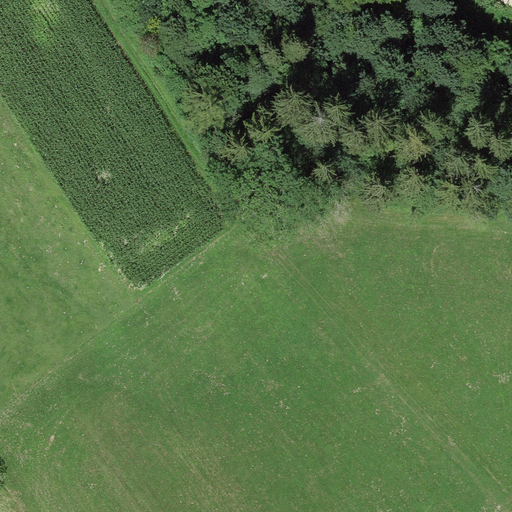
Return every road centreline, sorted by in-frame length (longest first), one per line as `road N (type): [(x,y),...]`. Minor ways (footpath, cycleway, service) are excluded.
road 1 (track): [(109,0),(233,200),(511,506)]
road 2 (track): [(233,200),(511,212)]
